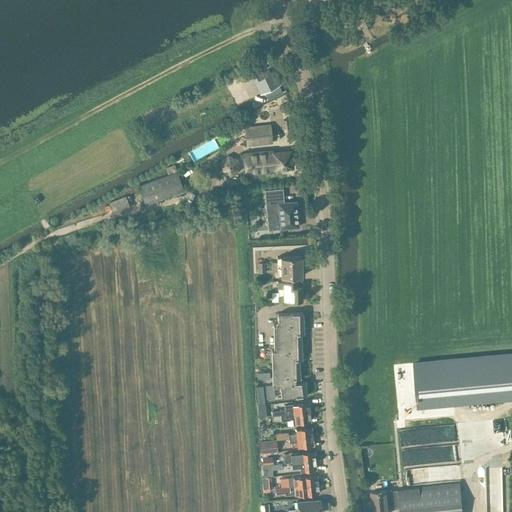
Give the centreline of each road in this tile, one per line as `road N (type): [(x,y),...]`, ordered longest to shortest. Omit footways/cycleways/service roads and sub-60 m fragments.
road 1 (tertiary): [(343,511),(317,127),(280,11)]
road 2 (track): [(0,162),(280,11)]
